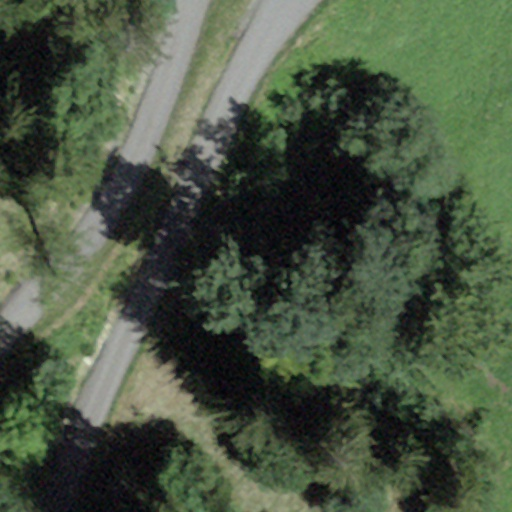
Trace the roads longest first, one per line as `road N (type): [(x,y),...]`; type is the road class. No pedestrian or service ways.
road 1 (unclassified): [(60,511),(85,427),(218,118),(290,0)]
road 2 (unclassified): [(191,0),(120,187),(0,368)]
